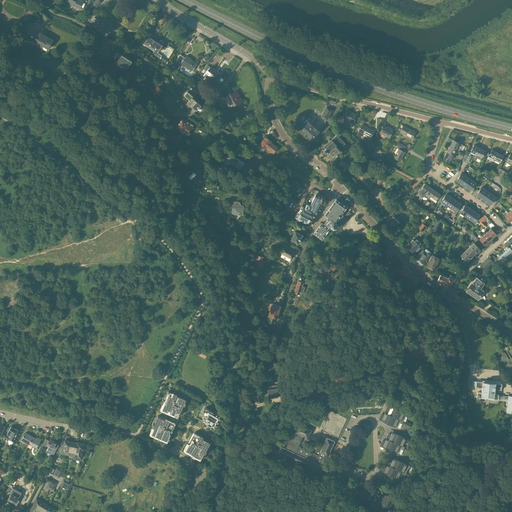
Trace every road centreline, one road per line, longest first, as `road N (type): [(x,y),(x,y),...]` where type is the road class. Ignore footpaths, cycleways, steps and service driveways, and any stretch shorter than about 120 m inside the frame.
road 1 (track): [(0,115),(57,155),(97,197),(156,232),(200,292),(136,436)]
road 2 (unclassified): [(332,196),(284,166),(229,150),(150,64),(34,0)]
road 3 (primary): [(511,128),(336,72),(184,0)]
road 4 (tertiary): [(332,196),(305,243),(218,482),(187,511)]
road 5 (track): [(196,315),(211,315),(215,273),(197,207),(218,207),(192,190),(156,144),(141,99),(161,114),(190,114)]
road 6 (unclassified): [(441,121),(270,74)]
road 7 (tertiary): [(450,295),(339,186)]
road 8 (tertiary): [(339,186),(276,124),(270,74)]
road 9 (residential): [(136,436),(0,412)]
road 10 (tertiary): [(270,74),(156,0)]
road 11 (unclassified): [(349,0),(419,20),(464,0)]
